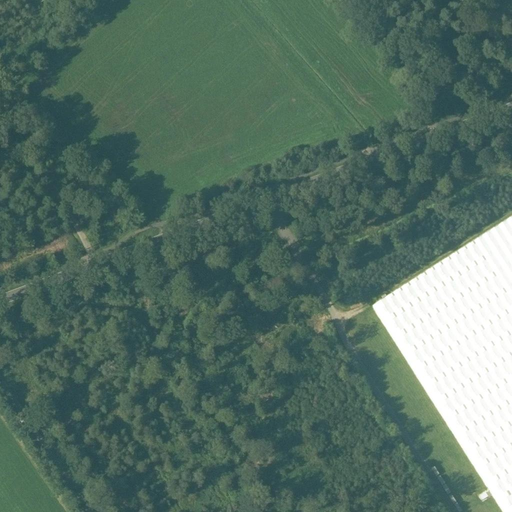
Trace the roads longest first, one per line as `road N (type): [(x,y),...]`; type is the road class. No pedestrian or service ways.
road 1 (unclassified): [(0,301),(511,107)]
road 2 (track): [(0,103),(97,262)]
road 3 (unclassified): [(0,382),(84,511)]
